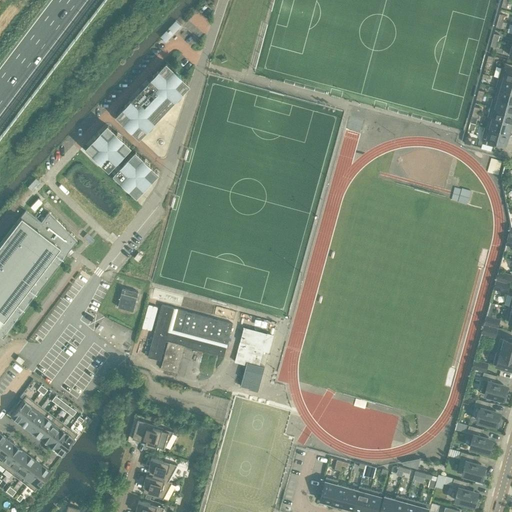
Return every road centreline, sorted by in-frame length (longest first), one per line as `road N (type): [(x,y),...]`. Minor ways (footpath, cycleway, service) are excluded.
road 1 (unclassified): [(225,0),(159,193),(38,356),(17,346),(0,370)]
road 2 (unknown): [(124,238),(62,170),(107,112)]
road 3 (unknown): [(107,112),(172,45),(202,66)]
